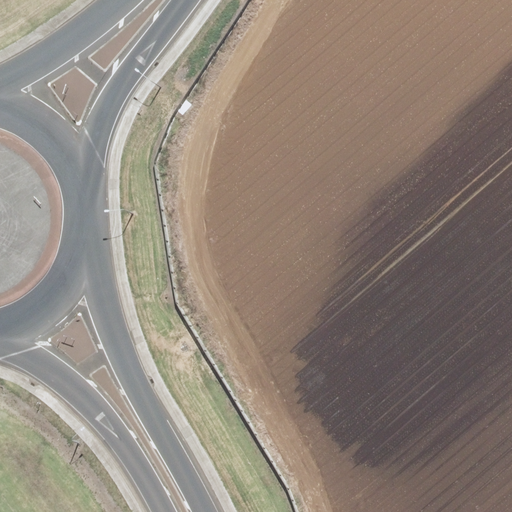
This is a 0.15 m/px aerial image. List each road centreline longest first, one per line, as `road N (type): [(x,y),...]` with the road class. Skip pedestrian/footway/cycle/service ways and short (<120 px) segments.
road 1 (tertiary): [(80,245),(117,349),(203,511)]
road 2 (tertiary): [(164,511),(127,449),(68,385),(0,345)]
road 3 (secondary): [(187,0),(117,93),(75,174)]
road 4 (secondary): [(0,89),(126,0)]
road 5 (secondary): [(80,245),(75,273),(51,306),(0,332)]
